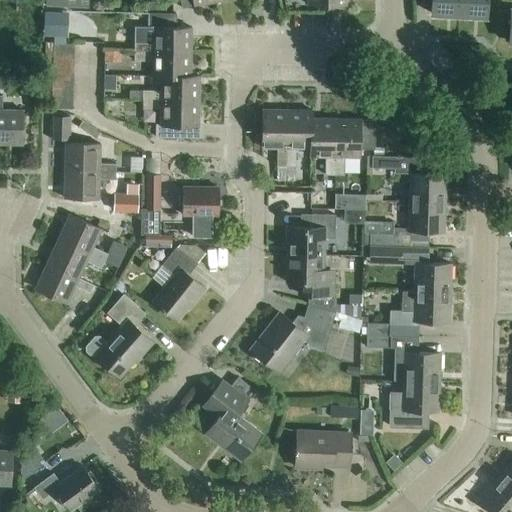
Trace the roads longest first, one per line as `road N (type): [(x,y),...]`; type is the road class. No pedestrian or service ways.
road 1 (residential): [(114,447),(249,300),(256,194),(236,169),(235,154),(246,52),(321,53),(393,41)]
road 2 (residential): [(408,511),(478,442),(482,147),(460,104),(393,41)]
road 3 (residential): [(0,298),(114,447)]
